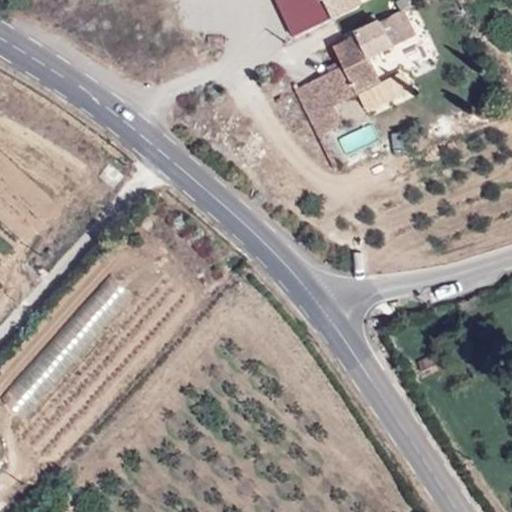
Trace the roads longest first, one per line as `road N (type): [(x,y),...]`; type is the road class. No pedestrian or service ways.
road 1 (tertiary): [(319,305),(461,511)]
road 2 (residential): [(162,152),(0,329)]
road 3 (tertiary): [(162,152),(243,220),(319,305)]
road 4 (residential): [(319,305),(511,255)]
road 5 (tertiary): [(0,39),(162,152)]
